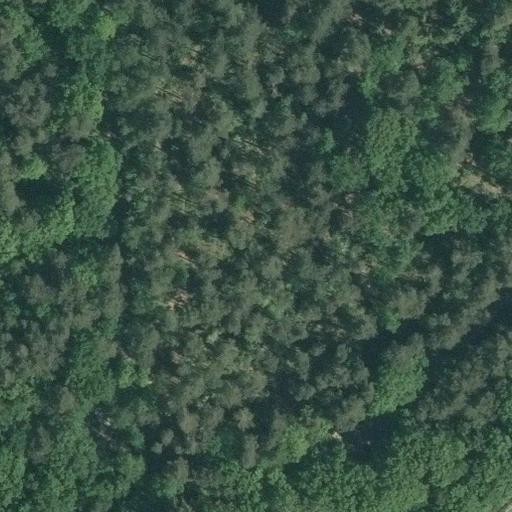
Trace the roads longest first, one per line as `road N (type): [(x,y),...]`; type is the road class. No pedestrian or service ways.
road 1 (unclassified): [(63,511),(119,342),(115,0)]
road 2 (unclassified): [(90,511),(339,435),(421,377),(511,284)]
